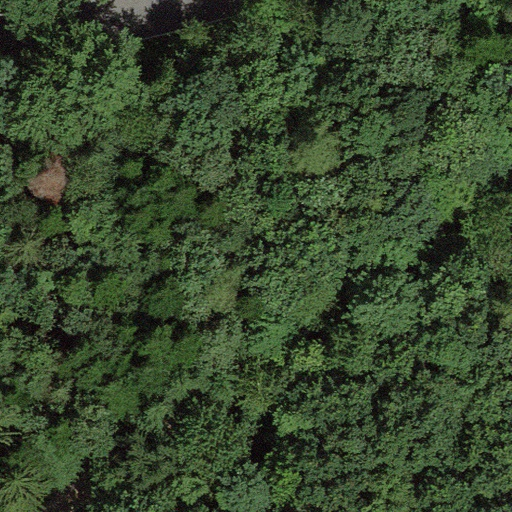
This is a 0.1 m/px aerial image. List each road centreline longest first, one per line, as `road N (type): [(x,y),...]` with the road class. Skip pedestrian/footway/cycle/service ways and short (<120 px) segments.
road 1 (track): [(57,511),(220,387),(511,131)]
road 2 (tertiary): [(0,46),(194,0)]
